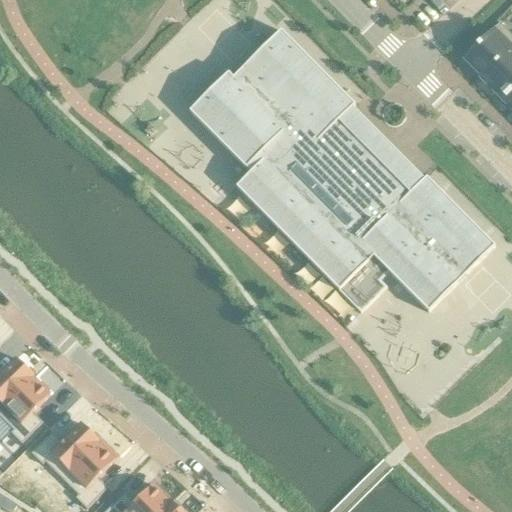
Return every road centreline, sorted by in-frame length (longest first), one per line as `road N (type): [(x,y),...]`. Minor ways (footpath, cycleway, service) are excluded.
road 1 (residential): [(0,282),(240,511)]
road 2 (tertiary): [(511,170),(408,67)]
